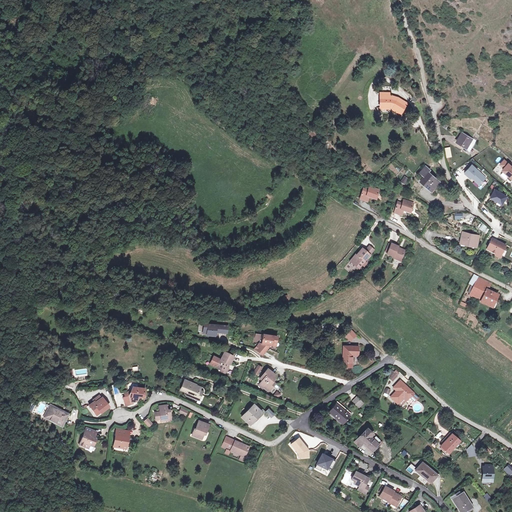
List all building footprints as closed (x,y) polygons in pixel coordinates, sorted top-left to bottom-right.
[(380,108),(391,109),(400,115),(407,103),(398,98),(389,96),(388,96),(388,93),(380,93),(380,108)] [(457,142),(467,148),(470,141),(472,139),(462,133),(457,142)] [(502,170),(511,178),(511,167),(504,160),(500,164),(504,168),(502,170)] [(472,165),(464,173),(470,178),(471,177),(479,184),(486,178),(472,165)] [(421,172),(425,176),(421,181),(432,191),(439,182),(428,172),(430,170),(425,167),(421,172)] [(369,197),(376,199),(379,190),(371,188),(370,191),(363,189),(360,199),(367,201),(369,197)] [(502,204),(507,196),(495,189),(490,197),(502,204)] [(402,204),(397,203),(394,212),(402,215),(403,210),(410,213),(412,208),(413,203),(403,200),(402,204)] [(479,229),(487,233),(490,228),(482,224),(479,229)] [(478,236),(464,233),(462,242),(476,245),(478,236)] [(492,238),(487,248),(496,253),(498,252),(501,254),(506,245),(492,238)] [(387,253),(387,254),(394,257),(393,258),(401,261),(405,251),(398,248),(398,247),(391,244),(390,245),(387,253)] [(369,246),(365,251),(370,255),(374,250),(369,246)] [(365,261),(370,255),(365,251),(362,248),(356,254),(349,261),(354,265),(354,267),(356,267),(359,269),(362,265),(364,267),(367,263),(365,261)] [(478,277),(476,280),(488,286),(490,283),(478,277)] [(488,286),(476,280),(470,293),(476,296),(482,299),(480,301),(492,307),(492,306),(494,302),(497,295),(486,290),(488,286)] [(219,333),(219,324),(204,323),(203,330),(207,330),(207,334),(207,335),(215,336),(216,332),(219,333)] [(334,331),(332,323),(317,327),(319,335),(334,331)] [(227,325),(219,324),(219,333),(227,333),(227,325)] [(350,341),(356,336),(351,331),(346,336),(350,341)] [(264,353),(268,348),(267,346),(268,345),(271,346),(272,342),(276,343),(277,337),(263,335),(262,344),(259,343),(254,349),(262,356),(264,353)] [(352,356),(358,356),(358,347),(343,347),(343,367),(352,367),(352,358),(350,358),(350,356),(352,356)] [(214,357),(210,364),(222,370),(221,371),(226,374),(228,369),(227,368),(229,364),(230,364),(233,357),(224,352),(221,360),(214,357)] [(257,375),(262,368),(258,366),(254,373),(257,375)] [(259,385),(263,389),(264,388),(270,392),(273,387),(271,385),(273,382),(272,381),(276,376),(267,369),(262,376),(264,378),(262,380),(259,385)] [(394,373),(391,370),(388,378),(392,381),(399,373),(396,371),(394,373)] [(185,381),(181,390),(188,393),(187,395),(199,400),(201,395),(198,393),(199,391),(201,388),(185,381)] [(417,398),(413,394),(413,393),(400,381),(393,388),(397,391),(391,397),(398,404),(399,403),(407,400),(410,397),(414,401),(415,401),(417,399),(417,398)] [(126,402),(127,406),(133,404),(133,402),(137,401),(139,397),(143,398),(145,389),(133,387),(131,391),(124,393),(125,397),(123,398),(125,403),(126,402)] [(89,405),(95,413),(99,410),(101,412),(101,413),(109,407),(102,398),(101,398),(99,396),(93,400),(94,402),(89,405)] [(352,402),(358,407),(363,402),(357,397),(352,402)] [(342,424),(352,414),(338,402),(329,413),(342,424)] [(50,405),(46,414),(57,420),(56,423),(62,426),(68,415),(50,405)] [(166,405),(159,406),(160,413),(155,414),(156,420),(160,419),(161,421),(167,420),(166,417),(171,417),(170,410),(167,411),(166,405)] [(250,425),(252,423),(252,424),(255,421),(255,420),(261,413),(254,405),(242,417),(250,425)] [(255,421),(252,424),(253,425),(263,414),(261,413),(255,420),(255,421)] [(46,414),(45,417),(56,423),(57,420),(46,414)] [(148,419),(144,422),(149,428),(152,425),(148,419)] [(192,436),(202,439),(205,431),(206,432),(209,425),(198,421),(195,430),(194,429),(192,436)] [(89,447),(90,443),(94,445),(96,440),(94,439),(95,436),(94,436),(96,432),(85,428),(83,433),(84,433),(80,445),(85,447),(85,446),(89,447)] [(372,452),(378,445),(379,446),(382,443),(367,428),(355,442),(360,447),(363,443),(362,442),(363,441),(366,444),(365,445),(372,452)] [(127,437),(128,432),(116,430),(115,436),(114,447),(124,448),(124,443),(127,444),(128,440),(126,439),(126,437),(127,437)] [(459,442),(450,434),(443,442),(444,443),(441,447),(447,452),(448,453),(459,442)] [(227,449),(231,439),(226,437),(222,447),(227,449)] [(301,458),(309,458),(308,450),(299,438),(291,445),(298,454),(301,454),(301,458)] [(227,449),(230,451),(241,455),(245,457),(248,448),(241,445),(241,444),(231,439),(227,449)] [(335,462),(322,455),(315,468),(320,471),(322,467),(325,469),(327,469),(328,466),(332,468),(335,462)] [(415,470),(430,483),(437,475),(422,463),(415,470)] [(486,469),(483,469),(483,485),(491,485),(491,482),(493,477),(491,469),(490,469),(490,465),(486,465),(486,469)] [(511,471),(507,466),(503,470),(509,476),(511,472),(511,471)] [(355,482),(354,484),(360,487),(364,489),(362,491),(366,493),(370,486),(366,484),(369,479),(355,472),(351,480),(355,482)] [(393,491),(394,491),(385,487),(384,487),(381,493),(379,497),(388,501),(388,502),(396,506),(401,497),(392,493),(393,491)] [(461,511),(463,511),(466,511),(465,510),(467,509),(467,510),(471,507),(462,493),(460,495),(459,492),(451,497),(452,499),(453,499),(461,511)]
